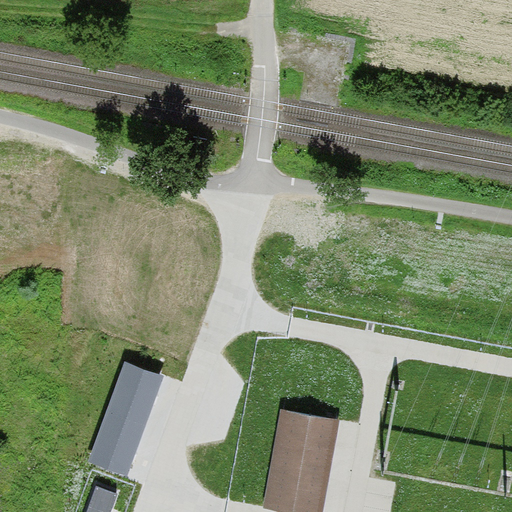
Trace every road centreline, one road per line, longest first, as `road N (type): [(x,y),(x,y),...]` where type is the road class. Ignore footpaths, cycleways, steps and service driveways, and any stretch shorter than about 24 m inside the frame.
road 1 (track): [(257,186),(237,270),(186,382),(143,511)]
road 2 (unclassified): [(0,122),(208,183),(257,186)]
road 3 (track): [(0,15),(105,29),(261,28)]
road 4 (unclassified): [(257,186),(511,219)]
road 5 (unclassified): [(257,186),(262,0)]
